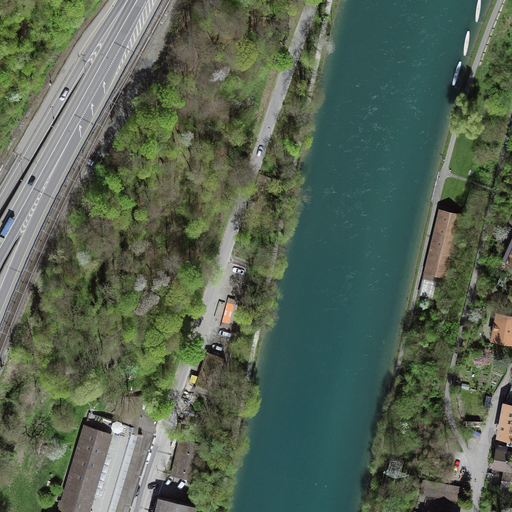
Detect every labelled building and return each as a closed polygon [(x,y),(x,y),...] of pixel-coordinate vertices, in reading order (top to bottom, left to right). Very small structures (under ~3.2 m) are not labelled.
[(266,178),(258,202),(272,206),(280,182),(266,178)] [(440,210),(426,271),(440,275),(439,279),(447,280),(448,276),(446,275),(460,215),(440,210)] [(500,257),(511,262),(511,227),(510,226),(497,254),(501,255),(500,257)] [(511,309),(493,306),(487,335),(511,340),(511,309)] [(206,349),(195,386),(212,391),(213,387),(217,388),(227,355),(206,349)] [(118,357),(109,375),(132,386),(140,368),(118,357)] [(89,412),(86,421),(112,428),(89,511),(119,511),(142,432),(137,431),(140,409),(145,395),(121,389),(112,417),(89,412)] [(499,415),(496,433),(511,435),(511,400),(502,399),(499,415)] [(47,511),(89,511),(112,428),(86,421),(82,420),(58,510),(49,508),(47,511)] [(179,436),(171,473),(195,478),(203,442),(179,436)] [(491,453),(489,463),(511,467),(511,463),(511,446),(493,443),(491,453)] [(420,493),(463,501),(466,487),(423,480),(420,493)] [(153,511),(194,511),(197,501),(158,492),(153,511)]
